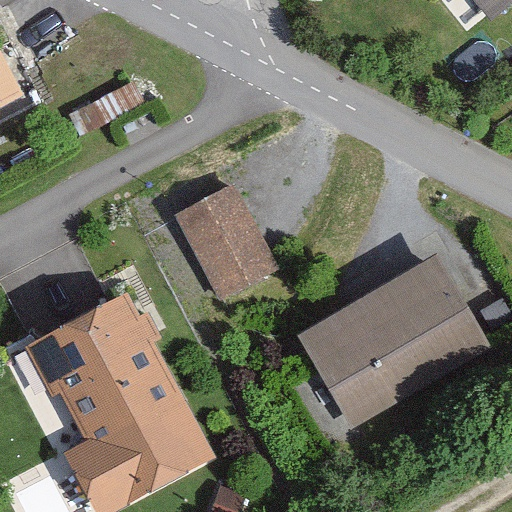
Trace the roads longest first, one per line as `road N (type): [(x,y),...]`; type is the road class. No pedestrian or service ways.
road 1 (residential): [(288,75),(0,233)]
road 2 (residential): [(511,188),(288,75)]
road 3 (residential): [(288,75),(177,18)]
